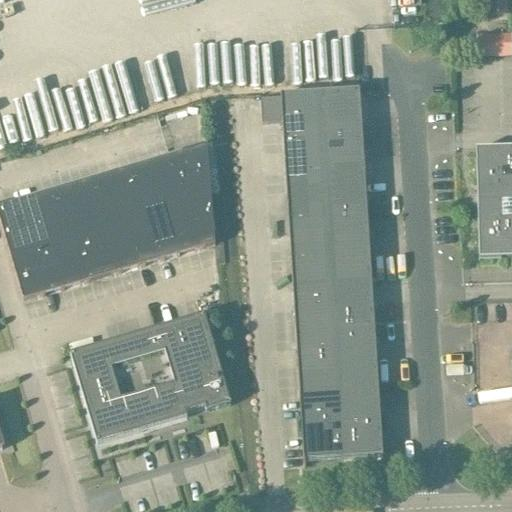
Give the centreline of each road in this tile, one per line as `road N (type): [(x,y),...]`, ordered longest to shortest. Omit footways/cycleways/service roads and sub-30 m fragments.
road 1 (unclassified): [(439,510),(408,77)]
road 2 (residential): [(279,511),(248,101)]
road 3 (residential): [(0,175),(174,126)]
